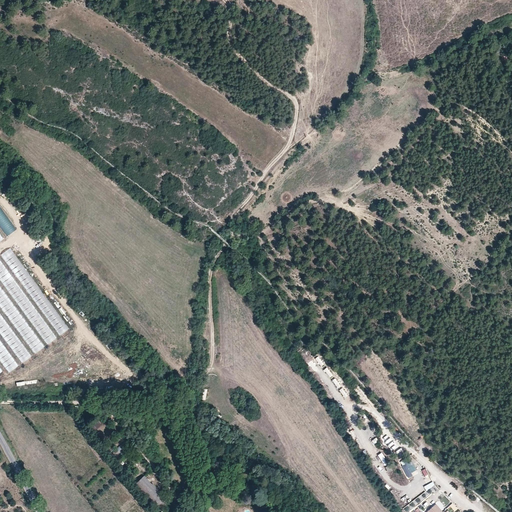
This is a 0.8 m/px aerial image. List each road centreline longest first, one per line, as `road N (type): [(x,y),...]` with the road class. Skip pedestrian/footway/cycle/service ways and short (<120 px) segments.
road 1 (track): [(296,105),(286,147),(229,219),(233,235),(211,269),(209,368),(175,412),(104,405)]
road 2 (track): [(511,21),(442,58),(434,72),(439,113),(389,175),(341,200),(308,203),(244,237)]
road 3 (track): [(244,237),(282,293),(420,448)]
road 4 (track): [(206,0),(229,8),(229,43),(296,105)]
road 5 (track): [(232,0),(289,49),(296,105)]
road 6 (track): [(104,405),(171,491),(178,511)]
